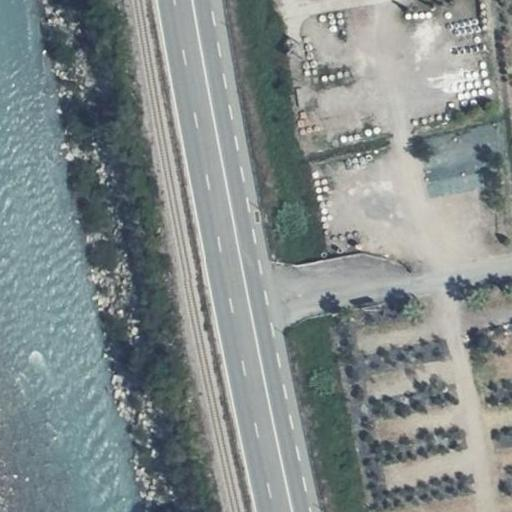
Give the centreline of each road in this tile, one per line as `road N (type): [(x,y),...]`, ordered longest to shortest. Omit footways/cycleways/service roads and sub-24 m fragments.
road 1 (primary): [(187,0),(284,511)]
road 2 (unknown): [(238,281),(511,256)]
